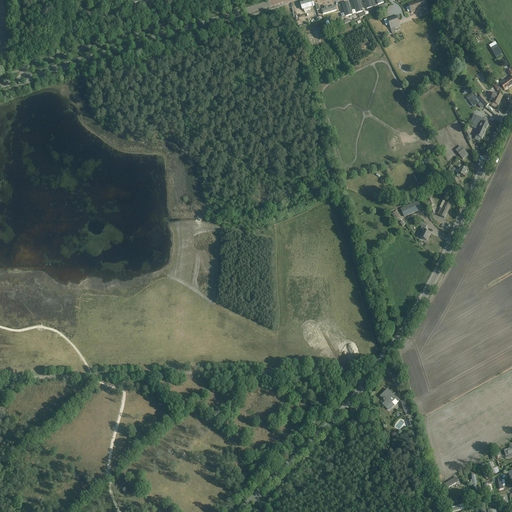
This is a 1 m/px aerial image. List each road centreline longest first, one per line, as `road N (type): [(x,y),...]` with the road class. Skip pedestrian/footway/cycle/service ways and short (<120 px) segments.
road 1 (tertiary): [(511,111),(430,285),(365,382)]
road 2 (secondary): [(21,80),(283,0)]
road 3 (tertiary): [(238,511),(365,382)]
